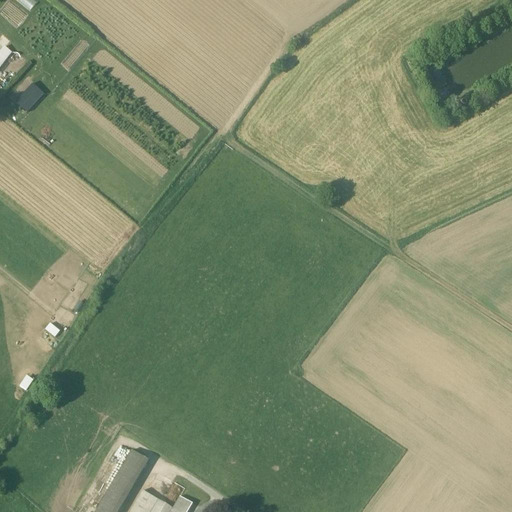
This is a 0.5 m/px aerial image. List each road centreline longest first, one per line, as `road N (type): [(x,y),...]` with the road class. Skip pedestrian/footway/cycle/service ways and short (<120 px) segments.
road 1 (track): [(209,493),(390,250)]
road 2 (track): [(223,138),(390,250)]
road 3 (track): [(511,333),(390,250)]
road 4 (track): [(511,194),(390,250)]
